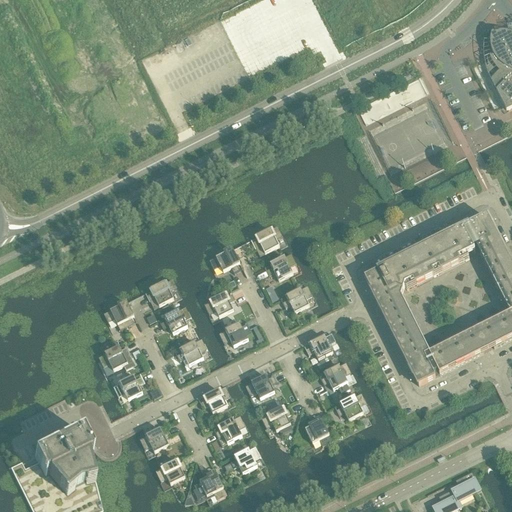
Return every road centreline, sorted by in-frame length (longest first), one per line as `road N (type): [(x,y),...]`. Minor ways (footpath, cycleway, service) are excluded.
road 1 (unclassified): [(0,239),(313,85),(381,74),(436,46)]
road 2 (residential): [(368,305),(349,267),(481,202),(492,200),(511,240)]
road 3 (residential): [(0,23),(52,128),(158,70)]
road 4 (residential): [(495,365),(416,404),(368,305)]
road 5 (unclassified): [(358,511),(504,438)]
road 6 (residential): [(158,70),(298,0)]
